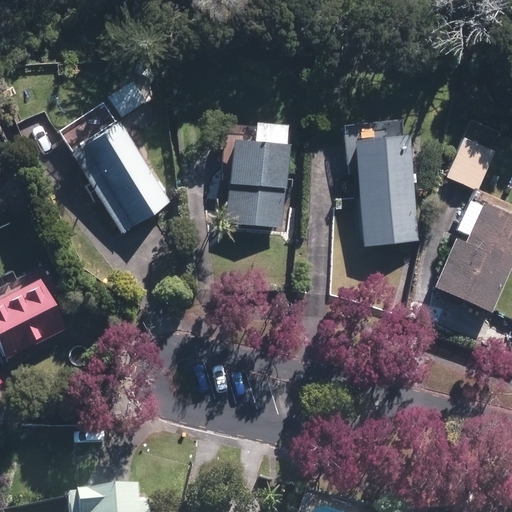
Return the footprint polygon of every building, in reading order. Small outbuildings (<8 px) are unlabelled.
[(344,162),(351,161),(358,247),(410,243),(401,120),(341,124),(344,162)] [(78,190),(85,185),(120,235),(169,200),(114,122),(67,156),(76,168),(67,175),(78,190)] [(218,186),(224,186),(223,227),(278,229),(283,126),(250,124),(249,128),(220,127),(218,186)] [(491,150),(461,136),(442,178),(473,192),(491,150)] [(490,313),(511,260),(511,205),(474,190),(433,289),(490,313)] [(0,360),(65,332),(36,267),(0,283),(0,360)] [(151,511),(151,508),(146,508),(146,493),(65,495),(65,511),(151,511)]
